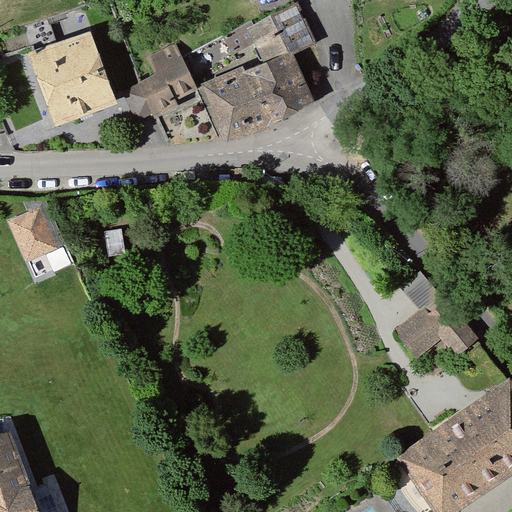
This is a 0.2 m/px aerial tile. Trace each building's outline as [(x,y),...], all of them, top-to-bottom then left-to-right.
[(295,4),(240,27),(253,57),(195,81),(220,141),(308,104),(291,63),(316,52),(295,4)] [(87,30),(27,53),(55,124),(115,101),(87,30)] [(190,89),(171,43),(145,54),(153,74),(135,82),(149,116),(177,104),(173,95),(190,89)] [(28,261),(39,257),(45,272),(69,262),(45,203),(10,217),(28,261)] [(511,396),(498,377),(400,449),(446,511),(511,463),(511,396)] [(0,511),(41,511),(6,421),(0,421),(0,511)]
